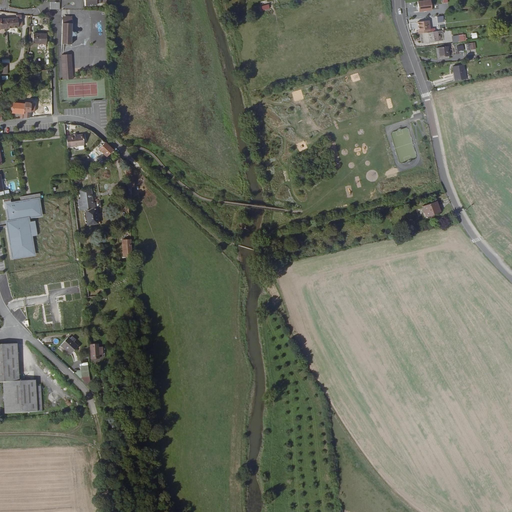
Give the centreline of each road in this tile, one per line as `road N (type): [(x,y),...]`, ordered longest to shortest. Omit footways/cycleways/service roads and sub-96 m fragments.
road 1 (track): [(257,250),(299,357),(358,449),(421,511)]
road 2 (unclassified): [(397,0),(448,188),(476,240),(511,279)]
road 3 (residential): [(138,167),(78,119),(0,123)]
road 4 (residential): [(0,300),(85,390),(94,412)]
road 5 (track): [(138,167),(225,245),(236,244)]
